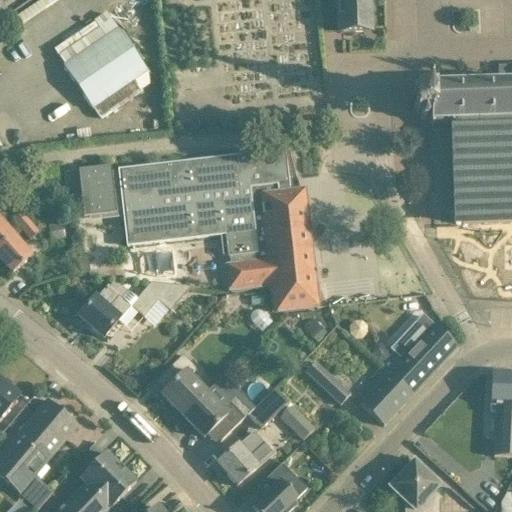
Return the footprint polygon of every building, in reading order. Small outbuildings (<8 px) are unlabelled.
[(338,0),(339,15),(340,35),(370,34),(369,0),(338,0)] [(0,21),(9,15),(0,3),(0,21)] [(63,69),(92,111),(146,75),(117,32),(63,69)] [(511,223),(511,68),(498,69),(499,82),(429,84),(429,87),(414,87),(415,95),(412,95),(412,98),(412,115),(420,115),(420,119),(422,121),(426,121),(428,119),(428,115),(430,115),(430,125),(456,124),(456,135),(453,135),(454,192),(450,192),(450,213),(455,213),(456,226),(511,223)] [(152,169),(119,173),(109,174),(108,170),(79,172),(83,219),(123,215),(127,248),(224,237),(226,260),(229,260),(230,268),(228,268),(231,293),(268,289),(271,288),(274,314),(317,309),(304,192),(285,195),(284,186),(288,186),(284,153),(185,165),(186,168),(181,169),(180,161),(156,164),(157,172),(152,172),(152,169)] [(11,220),(20,231),(29,224),(20,213),(11,220)] [(0,248),(12,238),(0,223),(0,248)] [(29,224),(20,231),(29,242),(38,235),(29,224)] [(51,243),(66,240),(63,225),(48,228),(51,243)] [(12,238),(0,248),(0,260),(12,275),(31,259),(12,238)] [(88,257),(78,259),(80,274),(89,273),(88,257)] [(149,314),(158,304),(169,313),(190,289),(151,284),(136,302),(118,286),(111,285),(107,289),(97,301),(95,299),(78,319),(103,340),(135,302),(149,314)] [(261,334),(271,324),(261,313),(257,312),(253,313),(250,316),(250,320),(251,323),(261,334)] [(386,364),(382,369),(412,398),(458,349),(422,317),(389,352),(394,356),(390,360),(386,364)] [(326,335),(312,320),(302,329),(317,345),(326,335)] [(390,360),(389,353),(383,346),(376,346),(372,351),(371,357),(379,364),(386,364),(390,360)] [(213,388),(207,394),(191,379),(198,372),(182,357),(174,365),(160,379),(170,389),(162,397),(183,419),(214,389),(213,388)] [(351,398),(316,366),(306,377),(341,409),(351,398)] [(383,429),(412,398),(382,369),(372,380),(378,386),(359,406),(383,429)] [(491,394),(490,408),(501,408),(501,416),(500,442),(495,441),(494,458),(511,459),(511,374),(492,374),(491,394)] [(0,420),(7,412),(20,397),(0,379),(0,420)] [(247,417),(253,411),(239,396),(229,405),(214,389),(183,419),(204,440),(212,432),(222,442),(236,428),(245,419),(247,417)] [(253,411),(247,417),(260,431),(287,406),(274,391),(253,411)] [(0,457),(0,480),(19,497),(36,511),(37,511),(52,495),(35,479),(78,428),(47,402),(34,417),(0,457)] [(314,432),(292,409),(281,420),(303,443),(314,432)] [(238,447),(232,453),(217,466),(237,488),(273,456),(253,434),(238,447)] [(294,455),(301,462),(314,475),(323,466),(311,453),(303,446),(294,455)] [(107,511),(110,509),(111,510),(136,485),(105,455),(80,480),(86,486),(60,511),(107,511)] [(390,490),(404,503),(413,511),(439,511),(439,503),(442,500),(435,493),(439,488),(414,464),(390,490)] [(297,482),(282,466),(265,482),(273,491),(252,511),(251,511),(290,511),(296,507),(294,504),(297,501),(287,492),(297,482)] [(510,511),(511,493),(502,493),(501,511),(510,511)]
